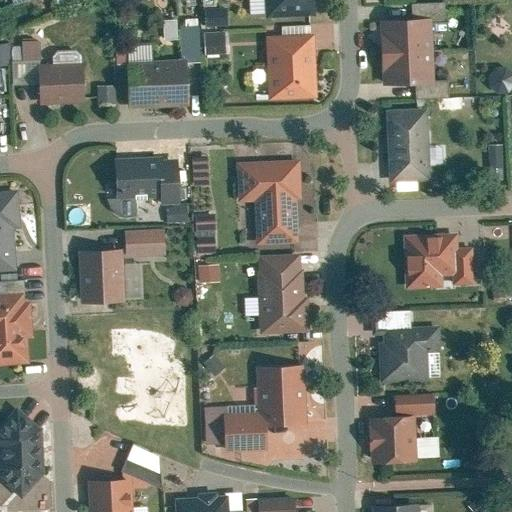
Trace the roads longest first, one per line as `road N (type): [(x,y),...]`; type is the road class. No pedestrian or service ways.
road 1 (residential): [(53,161),(81,134),(313,127),(336,117)]
road 2 (residential): [(359,212),(343,229),(336,256),(342,486)]
road 3 (residential): [(58,381),(53,161)]
road 4 (residential): [(359,212),(511,205)]
road 5 (residential): [(197,458),(342,486)]
road 6 (residential): [(66,511),(58,381)]
